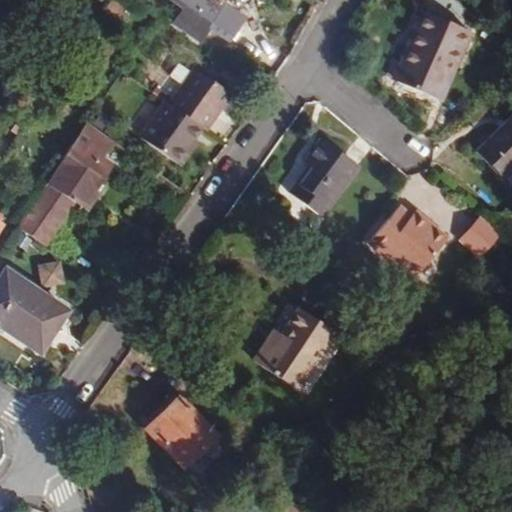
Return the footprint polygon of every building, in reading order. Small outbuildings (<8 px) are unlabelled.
[(169,0),(183,10),(173,25),(193,38),(193,40),(199,44),(226,4),(224,3),(226,0),(169,0)] [(456,54),(461,56),(471,33),(423,11),(413,34),(417,36),(396,84),(435,101),(456,54)] [(417,36),(413,34),(391,82),(396,84),(417,36)] [(461,56),(456,54),(435,101),(440,103),(461,56)] [(165,102),(140,138),(177,165),(187,151),(185,150),(191,141),(200,128),(204,130),(215,115),(214,115),(219,108),(221,109),(230,95),(194,69),(168,105),(165,102)] [(511,115),(474,153),(501,182),(511,171),(511,115)] [(73,144),(98,162),(113,141),(87,123),(73,144)] [(308,167),(287,193),(319,218),(357,168),(320,140),(302,163),(308,167)] [(197,146),(191,141),(185,150),(187,151),(177,165),(181,168),(197,146)] [(71,200),(98,162),(73,144),(47,183),(71,200)] [(98,162),(71,200),(83,208),(110,170),(98,162)] [(47,183),(34,201),(63,222),(75,203),(71,200),(47,183)] [(63,222),(35,202),(34,201),(17,228),(46,248),(63,222)] [(390,254),(416,275),(448,235),(422,214),(418,219),(412,214),(401,204),(370,241),(388,256),(390,254)] [(422,214),(416,209),(412,214),(418,219),(422,214)] [(498,236),(475,216),(459,235),(481,255),(498,236)] [(57,261),(34,266),(39,288),(61,283),(57,261)] [(67,312),(5,270),(0,277),(0,328),(39,354),(67,312)] [(297,391),(334,333),(299,310),(280,338),(272,350),(265,346),(254,363),(297,391)] [(280,338),(273,333),(265,346),(272,350),(280,338)] [(215,437),(173,394),(141,425),(183,468),(183,467),(196,480),(226,450),(214,438),(215,437)]
